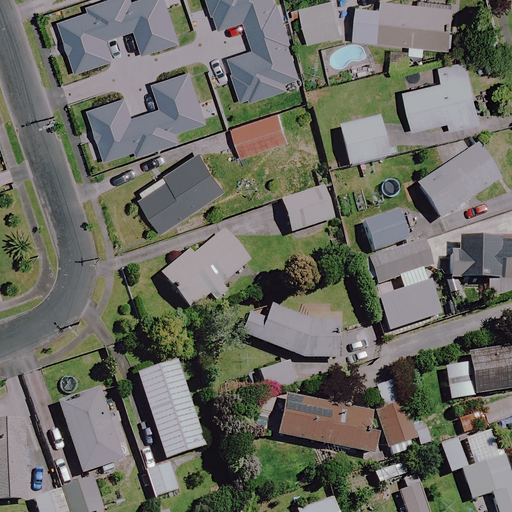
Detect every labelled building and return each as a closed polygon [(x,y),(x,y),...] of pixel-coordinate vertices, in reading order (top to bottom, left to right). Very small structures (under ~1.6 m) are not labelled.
[(190,29),(180,0),(146,0),(77,23),(89,62),(190,29)] [(342,38),(334,2),(300,9),(308,45),(342,38)] [(383,3),(383,8),(357,7),(355,42),(409,45),(409,56),(424,57),(424,49),(449,50),(451,7),(383,3)] [(246,38),(239,14),(215,21),(223,45),(246,38)] [(481,124),(467,62),(439,69),(442,84),(404,92),(412,131),(448,124),(450,131),(481,124)] [(189,96),(111,88),(107,125),(185,133),(189,96)] [(290,141),(280,111),(234,127),(244,157),(290,141)] [(389,160),(379,119),(337,130),(347,170),(389,160)] [(498,183),(476,148),(415,187),(437,222),(498,183)] [(226,191),(201,153),(162,179),(165,184),(140,201),(162,234),(226,191)] [(332,223),(322,191),(279,204),(289,236),(332,223)] [(406,242),(397,215),(361,226),(369,253),(406,242)] [(248,265),(222,233),(191,258),(188,253),(158,277),(187,313),(208,297),(212,302),(223,294),(218,288),(248,265)] [(511,241),(459,241),(459,255),(445,255),(445,282),(511,283),(511,241)] [(430,271),(422,244),(357,264),(365,290),(430,271)] [(236,339),(297,361),(336,363),(337,319),(302,318),(267,305),(261,321),(244,315),(236,339)] [(511,391),(511,347),(465,358),(466,365),(441,371),(449,405),(511,391)] [(295,387),(287,362),(257,372),(265,397),(295,387)] [(203,449),(174,364),(135,377),(163,463),(203,449)] [(413,440),(390,383),(374,390),(381,408),(371,412),(386,451),(413,440)] [(120,464),(98,392),(58,405),(79,476),(120,464)] [(372,416),(286,400),(278,439),(372,458),(377,437),(368,435),(372,416)] [(487,428),(482,411),(456,419),(461,436),(487,428)] [(0,503),(25,503),(23,421),(0,421),(0,503)] [(491,447),(487,433),(462,441),(466,455),(491,447)] [(462,470),(453,442),(438,447),(447,475),(462,470)] [(511,511),(511,495),(498,451),(469,460),(471,468),(459,471),(468,502),(489,496),(493,511),(511,511)] [(175,494),(167,466),(144,473),(152,501),(175,494)] [(101,511),(91,480),(31,500),(34,511),(101,511)] [(425,511),(418,490),(398,498),(403,511),(425,511)] [(333,511),(330,501),(296,511),(333,511)]
